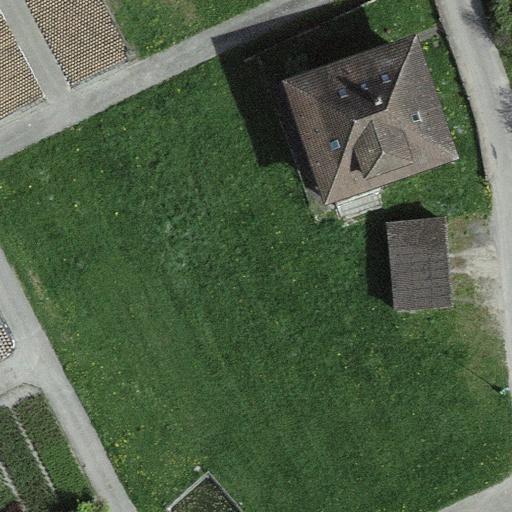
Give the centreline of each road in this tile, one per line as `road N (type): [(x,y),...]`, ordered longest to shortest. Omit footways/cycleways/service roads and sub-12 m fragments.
road 1 (track): [(0,281),(112,511),(464,511),(511,486)]
road 2 (track): [(0,151),(314,0)]
road 3 (unclassified): [(511,222),(443,0)]
road 4 (track): [(67,118),(6,0)]
